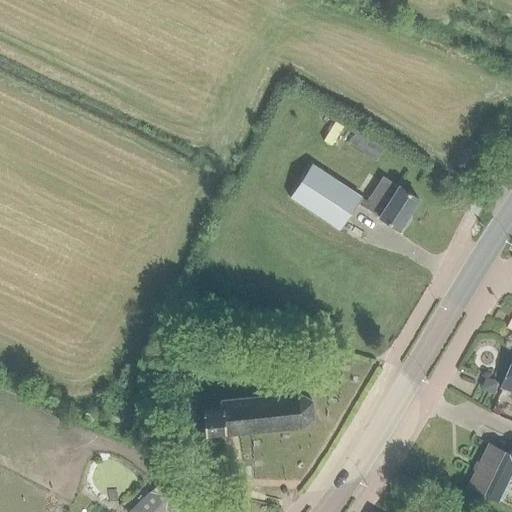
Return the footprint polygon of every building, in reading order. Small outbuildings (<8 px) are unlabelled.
[(360,129),(352,146),(381,160),(389,144),(360,129)] [(310,165),(289,198),(339,231),(357,203),(361,197),(310,165)] [(361,197),(357,203),(366,209),(378,217),(398,230),(400,226),(404,229),(410,220),(406,217),(418,199),(398,186),(397,186),(382,176),(369,197),(368,197),(366,201),(361,197)] [(511,356),(499,387),(511,392),(511,356)] [(313,415),(311,400),(311,399),(310,399),(298,393),(298,392),(296,392),(218,400),(219,407),(202,409),(205,429),(223,427),(224,434),(300,426),(302,426),(301,426),(312,416),(313,415)] [(488,444),(467,486),(497,500),(511,468),(511,446),(509,454),(488,444)] [(197,511),(164,477),(127,511),(162,511),(166,509),(168,511),(197,511)]
